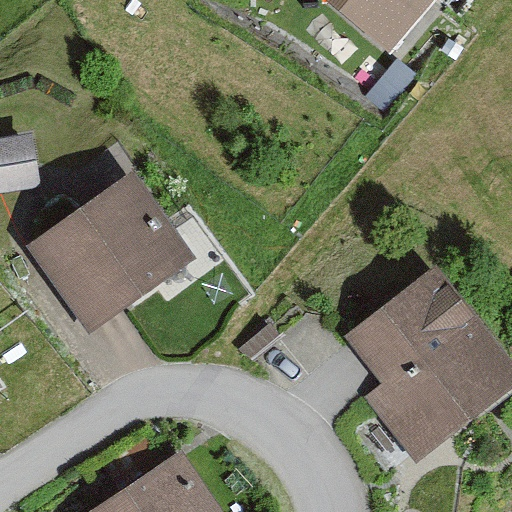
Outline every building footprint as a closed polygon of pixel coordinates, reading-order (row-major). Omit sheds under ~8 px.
[(416,0),(346,0),(390,34),(416,0)] [(8,163),(41,163),(41,127),(8,127),(8,163)] [(154,156),(41,229),(108,332),(221,259),(154,156)] [(359,344),(446,465),(511,417),(511,307),(477,259),(359,344)] [(0,332),(0,395),(29,378),(0,332)] [(251,511),(210,454),(129,511),(251,511)]
